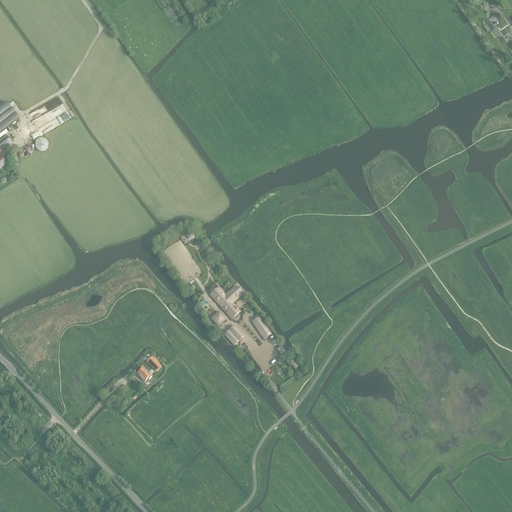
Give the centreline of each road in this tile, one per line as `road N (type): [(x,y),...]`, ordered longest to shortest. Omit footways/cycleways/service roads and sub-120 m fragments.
road 1 (tertiary): [(148,511),(0,357)]
road 2 (unclassified): [(373,511),(291,410)]
